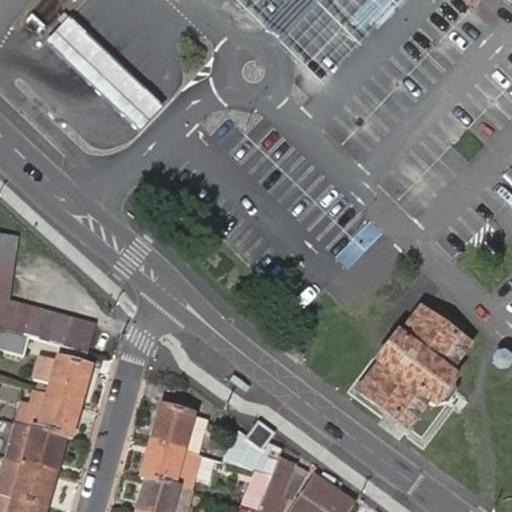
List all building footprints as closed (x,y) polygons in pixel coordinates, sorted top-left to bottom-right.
[(75,0),(46,0),(26,22),(43,38),(77,1),(75,0)] [(105,52),(71,19),(48,43),(84,77),(141,132),(164,109),(105,52)] [(14,236),(0,234),(0,249),(13,252),(14,236)] [(0,264),(0,281),(9,283),(11,266),(0,264)] [(0,281),(0,294),(8,296),(9,283),(0,281)] [(460,325),(432,306),(425,317),(453,336),(460,325)] [(0,311),(0,334),(9,337),(17,311),(6,307),(0,311)] [(425,317),(414,309),(358,392),(407,425),(425,399),(432,403),(446,400),(454,388),(452,373),(446,368),(464,343),(453,336),(425,317)] [(9,337),(21,341),(29,314),(17,311),(9,337)] [(26,342),(34,344),(42,317),(29,314),(21,341),(26,342)] [(34,344),(46,348),(54,321),(42,317),(34,344)] [(46,348),(58,351),(66,324),(54,321),(46,348)] [(71,355),(78,328),(66,324),(58,351),(71,355)] [(71,355),(83,358),(90,332),(78,328),(71,355)] [(0,334),(0,355),(22,361),(26,342),(21,341),(9,337),(0,334)] [(507,361),(508,360),(507,358),(506,356),(505,355),(504,354),(502,354),(500,354),(499,354),(497,355),(496,357),(496,358),(495,360),(496,362),(497,363),(498,364),(499,365),(501,366),(503,366),(504,365),(506,364),(507,363),(507,361)] [(47,388),(45,394),(73,402),(75,392),(80,394),(86,369),(54,361),(38,357),(30,383),(47,388)] [(22,426),(29,428),(36,430),(45,394),(32,390),(22,426)] [(61,438),(68,439),(75,412),(71,411),(73,402),(45,394),(36,430),(61,438)] [(155,442),(182,449),(191,416),(192,415),(160,405),(152,432),(157,434),(155,442)] [(191,416),(182,449),(194,453),(203,420),(191,416)] [(273,433),(259,422),(246,438),(260,448),(273,433)] [(29,428),(20,464),(46,472),(49,462),(54,464),(61,438),(36,430),(29,428)] [(149,441),(147,450),(152,452),(155,442),(149,441)] [(189,490),(200,454),(194,453),(182,449),(155,442),(152,452),(147,450),(139,476),(145,477),(176,486),(187,489),(189,490)] [(283,451),(284,449),(269,444),(265,457),(257,454),(256,460),(245,457),(242,466),(257,470),(274,474),(283,451)] [(236,454),(245,457),(256,460),(257,454),(238,448),(236,454)] [(285,493),(298,458),(283,451),(274,474),(261,506),(260,509),(258,511),(284,511),(290,494),(285,493)] [(320,469),(298,458),(285,493),(290,494),(300,497),(320,469)] [(20,464),(10,499),(42,508),(49,483),(44,482),(46,472),(20,464)] [(348,511),(359,498),(320,469),(300,497),(289,511),(348,511)] [(257,470),(243,504),(260,509),(261,506),(274,474),(257,470)] [(168,511),(176,486),(145,477),(137,504),(143,506),(141,511),(168,511)] [(180,511),(187,489),(176,486),(168,511),(180,511)] [(6,511),(10,499),(0,496),(0,511),(6,511)] [(40,511),(42,508),(10,499),(6,511),(40,511)]
